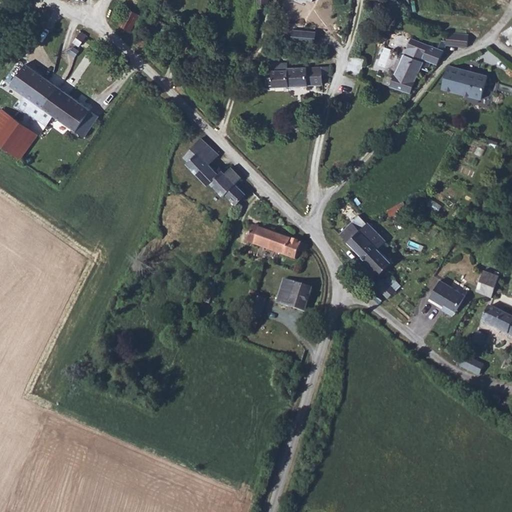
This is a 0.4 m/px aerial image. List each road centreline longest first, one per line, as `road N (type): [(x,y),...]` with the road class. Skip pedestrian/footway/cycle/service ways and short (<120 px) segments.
road 1 (unclassified): [(52,0),(94,17),(312,234)]
road 2 (residential): [(312,234),(316,207),(440,65),(511,11)]
road 3 (unclassified): [(341,283),(271,511)]
road 4 (track): [(316,207),(313,172),(324,119),(359,0)]
road 5 (unclassified): [(341,283),(462,376),(511,388)]
road 6 (track): [(217,138),(277,0)]
